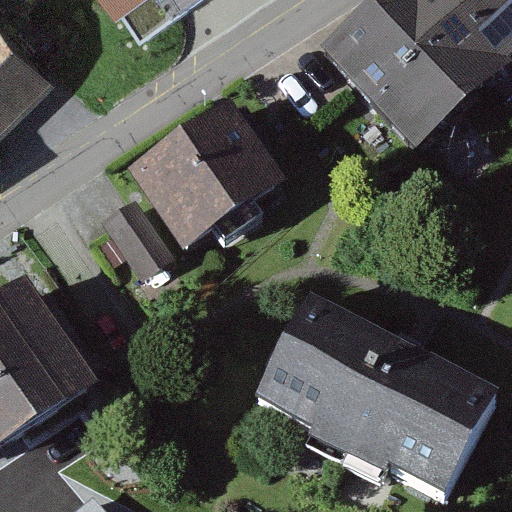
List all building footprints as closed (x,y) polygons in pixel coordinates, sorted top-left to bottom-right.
[(134,0),(145,16),(167,0),(134,0)] [(511,0),(405,0),(333,68),(424,165),(511,82),(511,0)] [(0,138),(66,75),(0,6),(0,138)] [(240,119),(137,186),(189,266),(293,199),(240,119)] [(31,294),(0,316),(0,483),(110,404),(31,294)] [(506,404),(319,314),(268,421),(454,511),(506,404)]
